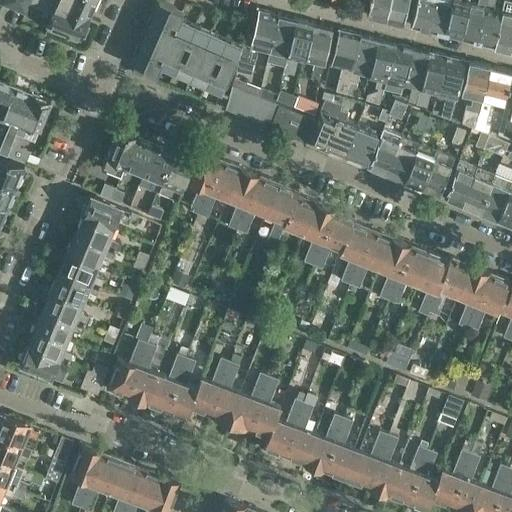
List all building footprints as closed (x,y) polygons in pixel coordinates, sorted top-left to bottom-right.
[(14,0),(12,6),(26,12),(30,2),(53,10),(47,22),(79,36),(88,15),(87,14),(51,0),(14,0)] [(51,0),(87,14),(93,0),(51,0)] [(230,68),(233,62),(240,45),(178,19),(182,10),(175,6),(159,0),(158,0),(131,63),(134,64),(131,72),(137,75),(140,75),(143,75),(146,73),(147,71),(154,74),(157,65),(220,92),(227,75),(230,68)] [(369,0),(367,13),(384,17),(388,0),(369,0)] [(388,0),(384,17),(402,21),(406,0),(388,0)] [(415,0),(410,24),(426,28),(433,0),(415,0)] [(433,0),(426,28),(443,31),(450,0),(433,0)] [(450,0),(443,31),(459,36),(468,0),(466,0),(450,0)] [(468,0),(459,36),(475,39),(485,0),(476,0),(476,2),(468,0)] [(485,0),(475,39),(492,43),(500,9),(492,7),(493,0),(485,0)] [(500,9),(492,43),(509,48),(511,33),(511,0),(510,11),(500,9)] [(242,42),(236,69),(249,72),(253,56),(254,56),(257,45),(268,48),(277,13),(257,8),(249,43),(242,42)] [(268,48),(265,58),(283,63),(294,17),(277,13),(268,48)] [(294,17),(283,63),(285,63),(283,69),(294,72),(298,55),(303,56),(311,21),(294,17)] [(311,21),(303,56),(315,59),(311,76),(319,78),(332,26),(311,21)] [(358,33),(337,28),(329,62),(341,64),(335,88),(346,91),(349,79),(347,78),(358,33)] [(358,33),(347,78),(349,79),(346,91),(345,91),(354,94),(357,81),(360,69),(368,71),(376,37),(358,33)] [(376,37),(368,71),(369,71),(367,80),(375,82),(374,85),(378,86),(378,88),(367,92),(366,97),(378,101),(393,41),(376,37)] [(393,41),(378,101),(385,103),(387,100),(389,93),(391,93),(392,89),(390,88),(393,77),(402,79),(410,45),(393,41)] [(410,45),(402,79),(412,82),(409,94),(408,99),(415,100),(427,49),(410,45)] [(427,49),(415,100),(417,101),(416,102),(428,104),(432,87),(437,88),(445,54),(427,49)] [(445,54),(437,88),(446,90),(443,101),(440,113),(449,116),(451,103),(462,58),(445,54)] [(460,90),(461,90),(473,93),(471,101),(466,124),(474,127),(489,64),(468,59),(460,90)] [(489,64),(474,127),(488,132),(490,123),(485,122),(489,105),(491,97),(502,100),(510,69),(489,64)] [(261,87),(234,76),(232,84),(256,94),(258,94),(261,87)] [(0,81),(0,114),(11,86),(0,81)] [(226,107),(247,116),(256,94),(232,84),(226,107)] [(7,129),(0,146),(0,150),(6,153),(30,94),(11,86),(0,114),(10,118),(6,129),(7,129)] [(277,93),(261,87),(258,94),(267,98),(274,101),(276,97),(277,93)] [(280,89),(277,93),(276,97),(294,104),(297,95),(280,89)] [(30,94),(6,153),(26,161),(30,149),(19,145),(27,125),(37,129),(49,100),(31,93),(30,94)] [(298,93),(297,95),(294,104),(314,112),(318,101),(298,93)] [(258,94),(256,94),(247,116),(258,120),(267,98),(258,94)] [(316,118),(307,139),(323,146),(322,148),(342,156),(355,124),(345,120),(348,111),(341,107),(342,102),(325,97),(320,110),(319,109),(316,118)] [(388,112),(389,112),(397,115),(403,100),(395,97),(389,110),(388,112)] [(278,102),(267,98),(258,120),(269,125),(278,102)] [(278,102),(269,125),(307,139),(316,118),(278,102)] [(385,120),(389,112),(388,112),(389,110),(382,107),(378,117),(385,120)] [(415,126),(422,129),(428,114),(421,111),(415,126)] [(428,114),(422,129),(429,132),(431,133),(437,117),(428,114)] [(355,124),(342,156),(363,164),(376,132),(355,124)] [(452,139),(461,143),(466,128),(457,124),(452,139)] [(367,166),(384,173),(396,142),(400,132),(383,125),(367,166)] [(117,127),(105,157),(101,166),(112,171),(112,172),(120,175),(136,136),(136,135),(117,127)] [(481,130),(476,143),(484,146),(489,133),(481,130)] [(400,133),(396,142),(384,173),(402,180),(418,139),(401,132),(400,133)] [(489,133),(484,146),(503,153),(509,140),(494,133),(489,132),(489,133)] [(136,136),(120,175),(128,178),(132,168),(143,172),(155,144),(136,136)] [(418,139),(402,180),(419,187),(436,146),(418,139)] [(155,144),(143,172),(154,176),(150,187),(157,190),(173,151),(155,144)] [(436,146),(419,187),(437,194),(449,163),(453,153),(436,146)] [(189,207),(198,210),(220,157),(200,149),(187,181),(198,185),(189,207)] [(173,151),(157,190),(176,197),(191,159),(173,151)] [(0,156),(0,180),(14,186),(14,185),(20,184),(23,177),(19,173),(22,165),(0,156)] [(455,165),(442,196),(460,203),(476,163),(459,156),(455,165)] [(220,157),(198,210),(208,214),(217,193),(225,197),(239,165),(220,157)] [(495,170),(478,211),(495,217),(511,177),(511,166),(499,162),(495,171),(495,170)] [(476,163),(460,203),(478,211),(495,170),(476,163)] [(239,165),(225,197),(237,201),(228,223),(236,226),(258,173),(239,165)] [(258,173),(236,226),(246,230),(255,209),(264,212),(278,181),(258,173)] [(511,177),(495,217),(511,224),(511,177)] [(14,186),(0,180),(0,202),(6,205),(12,204),(14,197),(11,193),(14,186)] [(101,190),(112,195),(114,189),(115,187),(116,186),(104,181),(101,190)] [(297,189),(278,181),(264,212),(275,217),(267,238),(275,242),(283,223),(296,192),(297,189)] [(123,193),(114,189),(112,195),(110,200),(119,204),(123,193)] [(283,223),(284,224),(301,231),(314,199),(296,192),(283,223)] [(81,213),(83,213),(112,226),(117,215),(126,219),(130,211),(89,194),(81,213)] [(137,208),(148,212),(151,203),(141,199),(137,208)] [(314,199),(301,231),(313,236),(304,258),(312,261),(334,208),(314,199)] [(148,212),(159,217),(163,208),(151,203),(148,212)] [(334,208),(312,261),(323,265),(331,243),(341,247),(352,220),(354,215),(334,208)] [(83,213),(75,232),(114,248),(118,241),(108,236),(112,226),(83,213)] [(352,220),(341,247),(339,251),(349,255),(341,277),(349,281),(371,227),(352,220)] [(371,227),(349,281),(359,285),(368,263),(378,267),(390,235),(371,227)] [(75,232),(68,250),(97,262),(101,252),(111,256),(114,248),(75,232)] [(390,235),(378,267),(388,271),(379,293),(388,296),(410,243),(390,235)] [(410,243),(388,296),(398,300),(407,278),(416,282),(429,251),(410,243)] [(139,249),(136,257),(146,261),(149,253),(139,249)] [(68,250),(60,268),(99,284),(103,276),(93,272),(97,262),(68,250)] [(429,251),(416,282),(427,287),(418,308),(426,312),(428,308),(437,286),(448,259),(429,251)] [(428,308),(430,308),(438,312),(447,290),(456,294),(469,262),(450,254),(448,259),(437,286),(428,308)] [(159,272),(164,260),(155,256),(150,269),(159,272)] [(146,261),(136,257),(133,265),(143,269),(146,261)] [(469,262),(456,294),(467,298),(458,320),(467,324),(468,321),(488,270),(469,262)] [(60,268),(52,287),(81,299),(86,288),(96,292),(99,284),(60,268)] [(187,274),(175,268),(170,281),(183,285),(187,274)] [(468,321),(478,326),(486,306),(495,310),(508,278),(488,270),(468,321)] [(131,298),(138,283),(124,277),(118,292),(131,298)] [(511,279),(501,308),(511,312),(503,334),(511,337),(511,334),(511,279)] [(52,287),(45,305),(84,321),(87,314),(77,310),(81,299),(52,287)] [(186,301),(205,305),(207,296),(189,292),(186,301)] [(45,305),(37,323),(66,335),(71,325),(81,329),(84,321),(45,305)] [(37,323),(29,342),(68,358),(72,350),(62,346),(66,335),(37,323)] [(110,323),(106,331),(116,335),(119,327),(110,323)] [(116,335),(106,331),(103,338),(112,342),(116,335)] [(105,387),(124,394),(146,338),(138,336),(130,360),(117,355),(105,387)] [(146,338),(124,394),(144,402),(156,370),(148,367),(157,343),(146,338)] [(68,358),(29,342),(28,341),(20,361),(50,374),(55,362),(65,366),(68,358)] [(387,351),(384,360),(405,368),(413,348),(398,341),(394,350),(390,348),(389,352),(387,351)] [(371,355),(384,360),(387,351),(376,347),(375,350),(374,349),(371,355)] [(156,370),(144,402),(164,409),(185,353),(177,350),(168,375),(156,370)] [(185,353),(164,409),(184,417),(188,405),(196,385),(186,382),(196,358),(185,353)] [(196,385),(188,405),(208,413),(229,357),(221,354),(212,377),(201,373),(196,385)] [(229,357),(208,413),(227,420),(239,388),(231,385),(240,362),(229,357)] [(426,368),(412,362),(408,370),(423,376),(426,368)] [(80,385),(87,388),(97,392),(105,373),(92,368),(87,366),(80,385)] [(469,373),(449,367),(443,383),(463,390),(469,373)] [(239,388),(227,420),(246,428),(267,372),(260,369),(251,393),(239,388)] [(267,372),(246,428),(266,435),(274,414),(279,403),(270,400),(279,376),(267,372)] [(410,377),(397,372),(394,380),(407,385),(410,377)] [(488,382),(476,378),(470,394),(482,398),(488,382)] [(441,390),(429,385),(426,391),(438,396),(441,390)] [(274,414),(266,435),(262,446),(282,454),(303,399),(304,399),(307,392),(299,389),(296,396),(294,395),(286,419),(274,414)] [(463,398),(448,392),(437,419),(452,425),(463,398)] [(303,399),(282,454),(301,461),(314,430),(304,426),(314,403),(304,399),(303,399)] [(507,415),(492,409),(488,418),(504,423),(507,415)] [(0,410),(0,435),(20,443),(25,432),(34,436),(38,427),(0,410)] [(314,430),(301,461),(321,469),(342,413),(334,410),(325,434),(314,430)] [(342,413),(321,469),(341,477),(353,445),(344,441),(353,417),(342,413)] [(359,447),(346,479),(366,487),(388,431),(389,431),(392,424),(384,421),(381,428),(379,428),(370,451),(359,447)] [(388,431),(366,487),(385,494),(398,462),(389,458),(398,435),(389,431),(388,431)] [(61,434),(53,456),(65,461),(74,439),(61,434)] [(0,435),(0,457),(12,463),(16,451),(26,455),(30,447),(20,443),(0,435)] [(473,442),(449,504),(468,511),(481,480),(471,476),(480,453),(478,452),(483,440),(475,438),(473,442)] [(438,477),(430,497),(449,504),(473,442),(464,439),(453,469),(443,465),(438,477)] [(81,442),(69,474),(80,478),(72,501),(80,504),(101,449),(81,442)] [(398,462),(385,494),(405,501),(427,446),(418,442),(410,466),(398,462)] [(427,446),(405,501),(426,509),(430,497),(438,477),(428,473),(437,450),(427,446)] [(101,449),(80,504),(91,508),(99,486),(109,489),(121,457),(101,449)] [(53,456),(46,475),(57,479),(65,461),(53,456)] [(0,457),(0,480),(27,492),(31,483),(7,473),(12,463),(0,457)] [(121,457),(109,489),(119,493),(111,511),(122,511),(140,464),(121,457)] [(481,480),(468,511),(469,511),(490,511),(509,464),(500,461),(492,484),(481,480)] [(140,464),(122,511),(133,511),(138,500),(148,504),(160,472),(140,464)] [(511,465),(509,464),(490,511),(511,511),(511,491),(510,491),(511,484),(511,465)] [(160,472),(148,504),(144,511),(155,511),(157,508),(168,511),(180,480),(160,472)] [(0,480),(0,490),(10,495),(11,492),(24,498),(27,492),(0,480)] [(225,497),(219,511),(242,511),(246,505),(225,497)]
